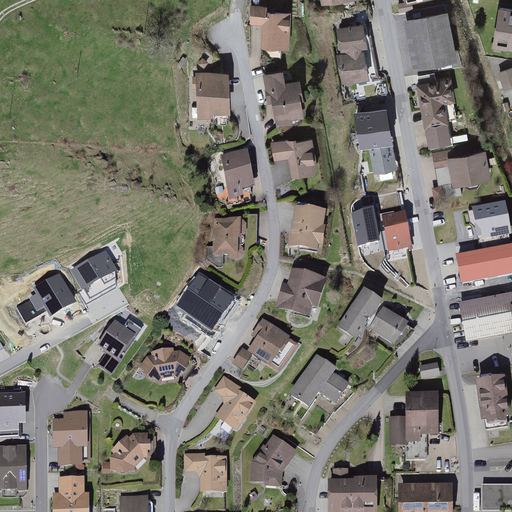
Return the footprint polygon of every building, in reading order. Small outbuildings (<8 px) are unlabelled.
[(270,7),(253,7),(253,27),(265,27),(265,49),(295,49),(295,11),(270,12),(270,7)] [(511,10),(500,8),(494,43),(511,45),(511,10)] [(407,20),(416,72),(461,64),(452,12),(407,20)] [(367,24),(339,29),(344,54),(372,49),(367,24)] [(369,51),(338,57),(344,87),(375,81),(369,51)] [(511,67),(500,72),(505,87),(511,84),(511,67)] [(231,71),(197,73),(200,122),(234,119),(231,71)] [(286,72),(267,75),(278,128),(296,124),(295,118),(310,115),(303,80),(289,83),(286,72)] [(421,86),(430,134),(462,128),(453,81),(421,86)] [(385,107),(355,113),(361,144),(370,143),(375,171),(396,167),(385,107)] [(431,149),(452,145),(450,133),(429,136),(431,149)] [(300,138),(273,143),(277,162),(292,159),(296,179),(323,174),(316,138),(300,141),(300,138)] [(452,168),(455,186),(494,179),(489,150),(472,153),(471,148),(434,155),(436,170),(452,168)] [(250,152),(223,157),(230,200),(258,195),(250,152)] [(506,205),(472,211),(478,244),(511,237),(506,205)] [(330,213),(298,207),(291,251),(323,256),(330,213)] [(409,215),(385,219),(392,260),(416,256),(409,215)] [(246,220),(215,221),(217,260),(247,259),(246,220)] [(511,249),(460,259),(465,289),(511,281),(511,249)] [(329,284),(294,273),(282,312),(318,322),(329,284)] [(191,295),(182,307),(204,323),(221,320),(235,298),(217,291),(216,288),(194,292),(194,295),(191,295)] [(385,304),(368,291),(342,330),(359,342),(385,304)] [(511,298),(463,308),(471,350),(511,342),(511,298)] [(412,330),(386,313),(372,334),(397,351),(412,330)] [(268,321),(232,367),(245,377),(258,360),(274,372),(297,343),(268,321)] [(113,323),(95,346),(109,356),(99,369),(113,379),(124,365),(119,361),(135,339),(113,323)] [(151,359),(142,371),(163,386),(181,383),(194,361),(176,354),(176,352),(154,356),(154,358),(151,359)] [(354,387),(318,363),(293,399),(316,415),(326,401),(339,410),(354,387)] [(440,368),(421,370),(423,383),(442,381),(440,368)] [(262,408),(225,380),(214,394),(229,405),(218,420),(240,437),(262,408)] [(511,409),(507,380),(479,385),(487,434),(511,429),(511,409)] [(21,393),(0,393),(0,434),(15,434),(15,424),(22,424),(21,393)] [(442,396),(407,397),(407,421),(392,422),(392,448),(424,447),(424,439),(443,439),(442,396)] [(66,423),(55,423),(55,452),(61,452),(61,474),(93,473),(92,415),(66,415),(66,423)] [(130,439),(111,459),(112,478),(131,477),(150,457),(151,437),(130,439)] [(298,458),(276,443),(252,479),(275,493),(298,458)] [(22,448),(0,448),(0,494),(23,493),(22,448)] [(228,458),(186,458),(186,477),(203,477),(203,496),(228,496),(228,458)] [(380,511),(380,480),(357,480),(357,482),(351,482),(351,473),(335,473),(335,483),(331,483),(330,511),(380,511)] [(61,496),(55,496),(55,511),(92,511),(92,496),(87,496),(86,480),(61,480),(61,496)] [(456,511),(455,486),(399,488),(400,511),(456,511)] [(511,511),(511,486),(483,487),(483,511),(511,511)] [(152,511),(152,497),(122,497),(122,511),(152,511)]
